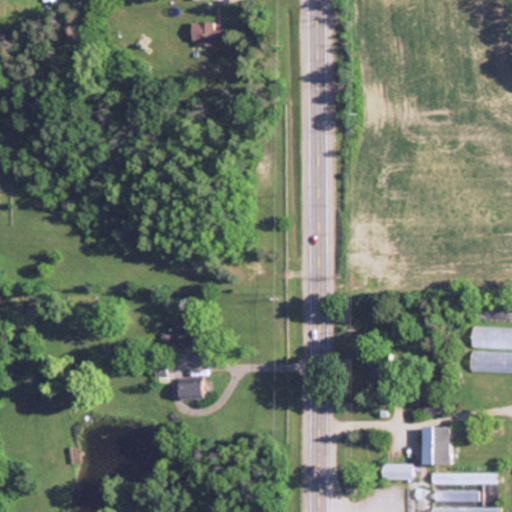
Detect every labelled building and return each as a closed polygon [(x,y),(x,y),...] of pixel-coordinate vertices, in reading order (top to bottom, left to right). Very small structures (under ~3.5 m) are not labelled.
[(196,46),(227,45),(227,29),(214,29),(214,22),(195,23),(196,46)] [(186,319),(172,319),(172,346),(186,346),(186,319)] [(511,327),(471,326),(470,347),(511,348),(511,327)] [(511,373),(511,351),(470,351),(470,373),(511,373)] [(390,358),(368,358),(368,383),(390,383),(390,358)] [(179,400),(203,395),(200,379),(176,384),(179,400)] [(422,427),(422,465),(449,465),(449,427),(422,427)] [(381,479),(413,479),(413,464),(381,463),(381,479)]
